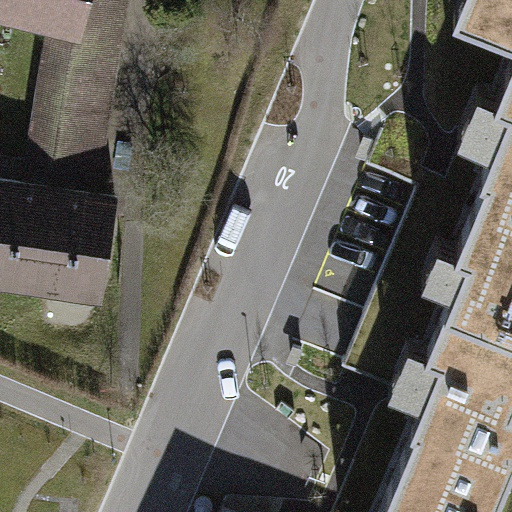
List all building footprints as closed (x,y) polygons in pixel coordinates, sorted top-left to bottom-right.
[(20,0),(19,6),(55,15),(77,21),(82,0),(20,0)] [(120,0),(82,0),(77,21),(55,15),(32,159),(80,167),(101,29),(116,31),(120,0)] [(511,0),(455,0),(454,5),(511,29),(511,0)] [(511,50),(497,85),(478,77),(458,125),(493,139),(482,165),(487,167),(458,236),(438,227),(422,266),(455,279),(446,299),(511,326),(511,50)] [(54,188),(0,179),(0,269),(40,276),(54,188)] [(111,196),(54,188),(40,276),(97,285),(111,196)] [(511,326),(446,299),(428,340),(409,331),(388,379),(424,394),(413,419),(417,421),(378,511),(491,511),(511,462),(511,326)]
